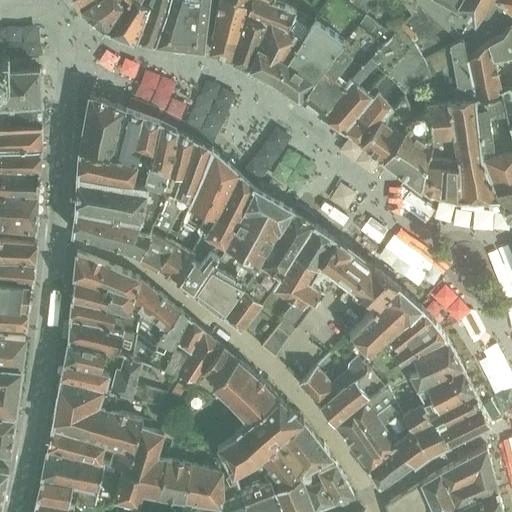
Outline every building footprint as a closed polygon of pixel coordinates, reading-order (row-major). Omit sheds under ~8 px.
[(106,25),(125,0),(88,0),(82,4),(83,7),(104,24),(106,25)] [(125,0),(106,25),(137,37),(150,0),(125,0)] [(156,41),(166,0),(150,0),(137,37),(156,41)] [(166,0),(156,41),(204,47),(209,0),(166,0)] [(210,49),(233,56),(241,18),(244,3),(236,0),(219,0),(219,2),(210,49)] [(248,64),(249,65),(274,78),(313,20),(298,10),(297,10),(297,9),(276,0),(274,0),(273,5),(263,0),(246,0),(244,3),(241,18),(258,23),(248,64)] [(326,0),(326,1),(356,26),(366,12),(374,0),(326,0)] [(401,0),(413,14),(417,4),(418,0),(401,0)] [(491,0),(459,0),(458,4),(450,0),(418,0),(417,4),(457,40),(463,36),(475,26),(491,0)] [(511,0),(491,0),(475,26),(463,36),(467,58),(488,41),(503,33),(510,22),(511,19),(511,0)] [(274,78),(300,96),(356,26),(326,1),(313,20),(274,78)] [(356,26),(300,96),(321,112),(350,74),(371,52),(392,33),(366,12),(356,26)] [(233,56),(248,64),(258,23),(241,18),(233,56)] [(350,74),(321,112),(344,128),(374,90),(389,73),(427,62),(424,58),(419,49),(411,36),(415,33),(404,21),(392,33),(371,52),(350,74)] [(511,24),(510,22),(503,33),(488,41),(493,56),(494,56),(504,54),(511,51),(511,24)] [(460,173),(461,196),(464,197),(469,197),(488,196),(491,204),(493,204),(496,201),(500,207),(504,204),(501,198),(483,169),(475,101),(472,79),(467,58),(463,36),(457,40),(424,58),(427,62),(431,73),(442,67),(443,76),(448,98),(446,99),(458,165),(459,164),(460,173)] [(472,79),(475,101),(502,95),(501,88),(494,56),(493,56),(488,41),(467,58),(472,79)] [(42,101),(41,65),(40,56),(9,57),(9,54),(0,54),(0,114),(11,114),(11,122),(42,121),(42,101)] [(374,90),(344,128),(361,141),(393,108),(406,95),(432,76),(431,73),(427,62),(389,73),(374,90)] [(511,84),(501,88),(502,95),(506,110),(508,120),(511,130),(511,84)] [(125,106),(90,94),(80,147),(80,151),(115,158),(125,106)] [(405,126),(383,156),(391,161),(401,169),(418,183),(421,185),(429,161),(436,139),(430,111),(429,111),(414,111),(406,95),(393,108),(405,120),(407,122),(405,126)] [(506,110),(502,95),(475,101),(483,169),(501,198),(504,204),(504,205),(509,215),(511,213),(511,138),(494,143),(490,112),(506,110)] [(442,163),(440,192),(441,192),(461,196),(460,173),(459,164),(458,165),(446,99),(428,101),(430,111),(436,139),(429,161),(442,163)] [(115,158),(134,162),(137,149),(154,153),(161,120),(125,106),(115,158)] [(393,108),(361,141),(383,156),(405,126),(407,122),(405,120),(393,108)] [(167,168),(176,127),(161,120),(154,153),(152,165),(147,188),(165,192),(166,183),(167,168)] [(0,142),(43,143),(42,121),(11,122),(0,122),(0,142)] [(167,193),(168,193),(170,192),(175,192),(182,173),(183,172),(193,136),(178,128),(176,127),(167,168),(166,183),(165,192),(167,193)] [(154,223),(154,225),(164,231),(168,234),(182,207),(187,209),(207,157),(211,146),(194,137),(193,136),(183,172),(182,173),(175,192),(170,192),(168,193),(157,217),(154,223)] [(43,144),(43,143),(0,142),(0,161),(42,164),(44,144),(43,144)] [(207,157),(187,209),(177,237),(176,239),(171,248),(160,265),(178,276),(179,277),(196,248),(205,233),(232,188),(241,171),(211,146),(207,157)] [(130,185),(147,188),(152,165),(154,153),(137,149),(134,162),(130,185)] [(130,185),(134,162),(115,158),(80,151),(78,169),(78,178),(124,183),(130,185)] [(42,168),(42,164),(0,161),(0,221),(40,224),(40,169),(40,168),(42,168)] [(421,185),(425,186),(440,192),(442,163),(429,161),(421,185)] [(205,233),(220,242),(223,244),(229,235),(257,185),(257,184),(241,171),(232,188),(205,233)] [(147,188),(130,185),(124,183),(78,178),(78,208),(77,209),(154,223),(157,217),(168,193),(167,193),(165,192),(147,188)] [(257,185),(229,235),(265,256),(296,207),(294,206),(257,185)] [(296,207),(265,256),(286,268),(305,238),(315,220),(296,207)] [(151,232),(154,225),(154,223),(77,209),(74,229),(129,248),(142,255),(151,232)] [(337,236),(315,220),(305,238),(286,268),(275,286),(296,298),(294,300),(309,312),(327,291),(322,287),(309,279),(327,253),(333,241),(337,236)] [(176,239),(168,234),(164,231),(154,225),(151,232),(142,255),(160,265),(171,248),(176,239)] [(353,249),(337,236),(333,241),(327,253),(309,279),(322,287),(327,291),(340,274),(378,306),(385,298),(399,283),(398,282),(353,249)] [(39,241),(18,239),(0,237),(0,260),(36,260),(39,241)] [(206,275),(220,255),(226,247),(223,244),(220,242),(210,256),(196,248),(179,277),(196,290),(206,275)] [(75,279),(110,288),(107,303),(106,307),(120,311),(129,313),(130,312),(133,301),(127,296),(135,272),(110,261),(78,249),(75,279)] [(255,271),(220,255),(206,275),(196,290),(226,312),(255,271)] [(36,260),(0,260),(0,277),(14,279),(34,281),(36,260)] [(260,306),(275,286),(255,271),(226,312),(243,325),(260,306)] [(127,329),(136,330),(139,330),(134,358),(142,360),(149,362),(160,334),(175,304),(158,290),(143,277),(138,273),(135,272),(127,296),(133,301),(142,307),(140,313),(130,312),(129,313),(131,314),(127,329)] [(0,277),(0,302),(12,304),(13,305),(31,307),(34,281),(14,279),(0,277)] [(75,279),(74,295),(93,300),(107,303),(110,288),(75,279)] [(349,380),(361,370),(363,368),(371,362),(367,356),(421,303),(399,283),(385,298),(378,306),(355,334),(367,346),(349,362),(349,366),(342,372),(349,380)] [(74,295),(72,315),(72,319),(115,326),(120,311),(106,307),(107,303),(93,300),(74,295)] [(309,312),(294,300),(282,315),(285,317),(263,344),(274,354),(309,312)] [(0,321),(10,322),(29,324),(31,307),(13,305),(12,304),(0,302),(0,321)] [(371,362),(363,368),(361,370),(376,389),(385,382),(389,387),(412,375),(412,373),(420,368),(414,357),(431,344),(448,335),(436,319),(423,305),(421,303),(367,356),(371,362)] [(189,315),(181,309),(175,304),(160,334),(149,362),(165,367),(174,348),(178,340),(189,315)] [(72,319),(70,338),(70,339),(134,358),(139,330),(136,330),(127,329),(131,314),(129,313),(120,311),(115,326),(72,319)] [(189,315),(178,340),(192,349),(195,343),(205,328),(189,315)] [(188,355),(181,351),(174,348),(165,367),(199,378),(204,368),(222,343),(205,328),(195,343),(192,349),(192,350),(189,354),(189,353),(188,355)] [(0,361),(24,364),(28,336),(0,332),(0,361)] [(464,364),(448,335),(431,344),(414,357),(420,368),(412,373),(412,375),(418,386),(447,372),(464,364)] [(103,373),(100,386),(145,400),(153,385),(137,380),(142,360),(134,358),(70,339),(65,361),(103,373)] [(214,384),(233,402),(255,422),(280,393),(264,378),(222,343),(204,368),(217,379),(214,384)] [(0,409),(17,412),(24,364),(0,361),(0,409)] [(62,375),(76,379),(100,386),(103,373),(65,361),(62,375)] [(336,390),(349,380),(342,372),(333,381),(317,364),(300,380),(321,403),(336,390)] [(425,400),(435,396),(471,378),(470,375),(464,364),(447,372),(418,386),(423,397),(425,400)] [(352,410),(376,389),(361,370),(349,380),(336,390),(321,403),(335,423),(336,422),(352,410)] [(100,386),(76,379),(62,375),(52,426),(131,454),(142,424),(141,423),(142,416),(94,402),(100,386)] [(476,389),(471,378),(435,396),(441,407),(460,398),(476,389)] [(385,382),(376,389),(352,410),(336,422),(347,436),(363,424),(396,397),(389,387),(385,382)] [(483,402),(476,389),(460,398),(441,407),(449,419),(465,411),(483,402)] [(255,422),(242,437),(224,454),(233,471),(255,462),(259,459),(262,457),(262,456),(266,462),(279,446),(302,415),(280,393),(255,422)] [(363,424),(347,436),(369,467),(385,456),(400,443),(415,431),(404,410),(397,399),(396,397),(363,424)] [(423,397),(404,410),(415,431),(400,443),(404,448),(414,462),(432,450),(451,441),(450,440),(441,426),(439,424),(425,400),(423,397)] [(465,411),(449,419),(439,424),(441,426),(450,440),(492,420),(483,402),(465,411)] [(0,409),(0,447),(11,448),(17,412),(0,409)] [(305,418),(302,415),(279,446),(292,456),(313,429),(305,418)] [(152,419),(142,416),(141,423),(142,424),(150,426),(152,419)] [(150,426),(142,424),(131,454),(125,467),(123,466),(116,498),(140,503),(143,490),(155,492),(160,475),(152,473),(155,465),(162,466),(165,456),(158,455),(165,431),(150,426)] [(123,466),(125,467),(131,454),(52,426),(48,446),(105,465),(106,460),(123,466)] [(262,456),(262,457),(259,459),(255,462),(267,485),(272,483),(274,489),(303,475),(304,477),(310,474),(310,472),(317,468),(336,460),(334,456),(313,429),(292,456),(279,446),(266,462),(262,456)] [(369,467),(382,485),(414,462),(404,448),(400,443),(385,456),(369,467)] [(388,511),(437,511),(440,511),(472,497),(498,485),(487,443),(441,469),(386,501),(388,511)] [(41,476),(80,485),(98,489),(105,465),(48,446),(41,476)] [(152,473),(160,475),(155,492),(187,499),(188,486),(193,485),(195,470),(189,468),(192,462),(165,456),(162,466),(155,465),(152,473)] [(336,460),(317,468),(310,472),(310,474),(304,477),(316,506),(354,493),(336,460)] [(223,504),(223,500),(222,489),(222,480),(223,477),(223,468),(192,462),(189,468),(195,470),(193,485),(188,486),(187,499),(223,504)] [(0,466),(0,511),(1,511),(9,468),(0,466)] [(274,489),(285,511),(300,511),(316,506),(304,477),(303,475),(274,489)] [(98,489),(80,485),(41,476),(37,497),(57,501),(76,504),(77,500),(87,502),(88,501),(96,499),(98,489)] [(249,508),(252,507),(253,511),(285,511),(274,489),(272,483),(267,485),(244,493),(249,508)] [(437,511),(505,511),(498,485),(472,497),(440,511),(437,511)] [(223,504),(224,511),(253,511),(252,507),(249,508),(244,493),(223,500),(223,504)] [(37,497),(33,511),(86,511),(87,502),(77,500),(76,504),(57,501),(37,497)]
